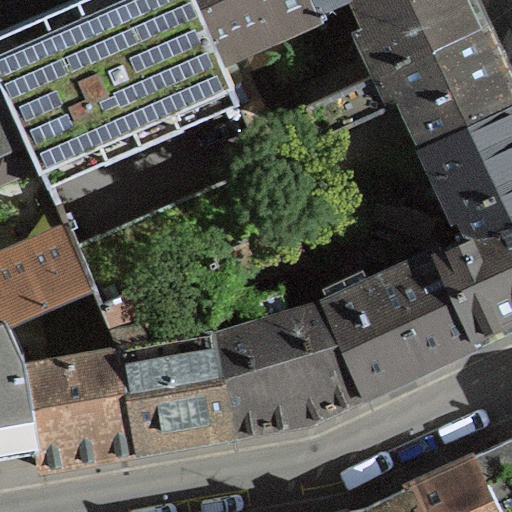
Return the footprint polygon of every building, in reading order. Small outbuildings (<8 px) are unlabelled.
[(220,60),(193,0),(65,0),(0,28),(0,69),(39,159),(43,169),(98,145),(105,160),(184,125),(177,110),(231,87),(220,60)] [(317,7),(313,0),(193,0),(220,60),(320,15),(317,7)] [(355,0),(366,22),(356,27),(377,74),(486,23),(475,0),(355,0)] [(311,105),(324,135),(393,102),(391,96),(399,93),(421,141),(511,98),(511,78),(486,23),(377,74),(311,105)] [(0,69),(0,175),(39,159),(0,69)] [(456,215),(463,211),(473,233),(475,235),(511,218),(511,98),(421,141),(456,215)] [(287,216),(263,160),(76,243),(94,284),(101,301),(138,286),(191,266),(189,261),(287,216)] [(203,293),(307,262),(287,216),(189,261),(191,266),(203,293)] [(478,339),(511,323),(511,218),(475,235),(473,233),(441,247),(439,241),(417,232),(411,245),(427,251),(438,246),(478,339)] [(0,265),(0,308),(6,323),(94,284),(76,243),(72,234),(0,265)] [(438,246),(427,251),(324,299),(364,392),(478,339),(438,246)] [(216,330),(148,342),(138,286),(101,301),(119,342),(120,347),(137,447),(233,431),(216,330)] [(364,392),(324,299),(216,330),(233,431),(311,417),(364,392)] [(6,323),(0,308),(0,453),(37,447),(23,364),(22,359),(6,323)] [(23,364),(37,447),(40,464),(137,447),(120,347),(23,364)] [(511,511),(511,436),(407,485),(407,486),(420,511),(511,511)] [(364,507),(338,511),(420,511),(407,486),(364,507)]
